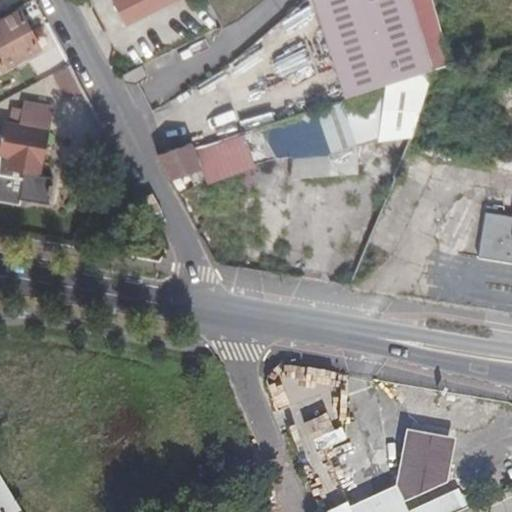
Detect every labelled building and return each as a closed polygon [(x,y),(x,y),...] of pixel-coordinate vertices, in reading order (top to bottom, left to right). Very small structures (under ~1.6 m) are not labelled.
[(117,0),(109,0),(85,13),(99,38),(128,23),(117,0)] [(117,0),(128,23),(173,0),(117,0)] [(212,0),(228,27),(247,17),(264,0),(212,0)] [(320,0),(350,94),(437,67),(454,62),(434,0),(320,0)] [(40,49),(20,10),(0,19),(0,64),(2,68),(40,49)] [(270,137),(276,161),(291,160),(329,158),(356,148),(410,138),(429,94),(270,137)] [(52,102),(25,97),(23,110),(50,115),(52,102)] [(0,148),(0,203),(14,206),(15,202),(43,207),(48,181),(38,179),(49,118),(22,113),(20,125),(5,122),(0,148)] [(249,143),(199,156),(204,172),(208,184),(254,167),(249,143)] [(198,150),(161,155),(174,179),(204,172),(198,153),(198,150)] [(291,181),(329,178),(329,158),(291,160),(291,181)] [(511,218),(482,214),(475,258),(511,263),(511,218)] [(339,424),(314,436),(322,452),(347,440),(339,424)] [(454,511),(457,511),(444,483),(453,440),(401,429),(387,486),(342,507),(344,511),(454,511)] [(0,511),(20,511),(0,478),(0,511)]
